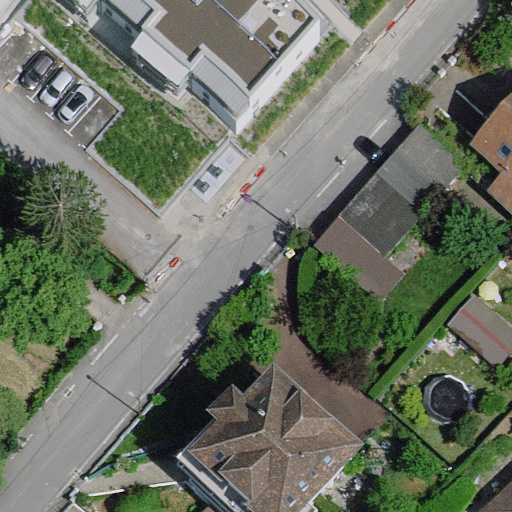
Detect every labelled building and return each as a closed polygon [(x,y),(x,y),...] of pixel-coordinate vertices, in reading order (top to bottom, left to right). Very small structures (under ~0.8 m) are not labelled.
[(272,0),(92,0),(148,48),(145,51),(192,92),(206,75),(254,116),(320,40),(272,0)] [(511,125),(487,154),(511,176),(511,188),(500,201),(511,211),(511,125)] [(421,133),(382,179),(426,217),(465,172),(421,133)] [(382,179),(341,223),(387,264),(426,217),(382,179)] [(387,264),(341,223),(316,252),(381,309),(406,281),(387,264)] [(511,336),(476,305),(454,330),(498,370),(511,353),(511,336)] [(331,511),(365,473),(279,397),(250,430),(241,422),(187,484),(213,508),(209,511),(331,511)] [(511,511),(511,500),(499,511),(511,511)]
